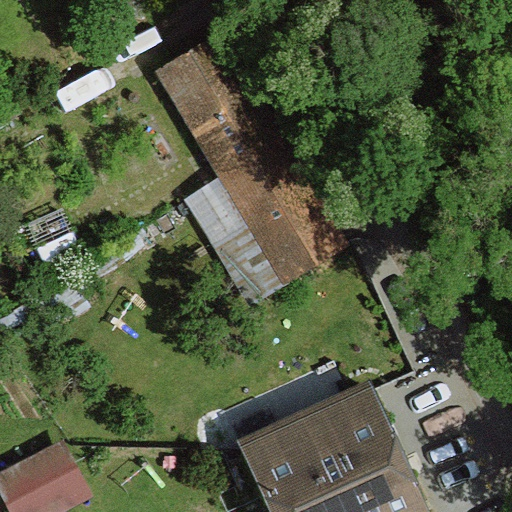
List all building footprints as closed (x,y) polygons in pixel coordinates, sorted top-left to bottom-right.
[(221,44),(162,79),(252,229),(287,288),(346,253),(221,44)] [(2,97),(0,97),(0,127),(15,120),(2,97)] [(80,254),(61,213),(27,228),(46,269),(80,254)] [(287,288),(252,229),(216,251),(251,310),(287,288)] [(434,511),(374,377),(241,437),(274,511),(434,511)] [(60,441),(0,474),(0,489),(12,511),(51,511),(88,491),(60,441)]
